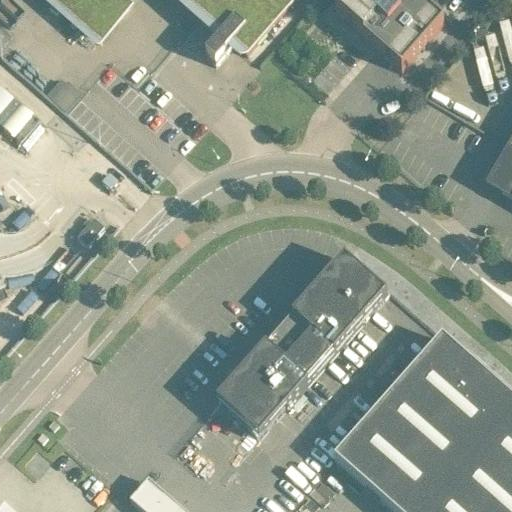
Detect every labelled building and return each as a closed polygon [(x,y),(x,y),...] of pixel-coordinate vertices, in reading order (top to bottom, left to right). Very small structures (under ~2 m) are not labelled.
[(178,0),(224,40),(205,62),(216,71),(234,50),(245,60),(298,0),(178,0)] [(411,0),(352,0),(336,19),(401,77),(444,29),(411,0)] [(0,31),(0,55),(12,42),(0,31)] [(60,84),(46,100),(51,104),(66,117),(83,99),(68,85),(65,88),(60,84)] [(0,91),(0,129),(28,152),(47,129),(0,91)] [(511,157),(511,189),(501,202),(511,207),(511,147),(508,154),(511,157)] [(111,195),(119,186),(111,179),(103,188),(111,195)] [(94,224),(78,243),(88,252),(104,233),(94,224)] [(259,446),(278,425),(387,301),(345,264),(235,388),(217,409),(259,446)] [(511,511),(511,405),(442,344),(335,465),(387,511),(511,511)] [(138,511),(132,507),(150,487),(149,486),(130,507),(135,511),(178,511),(166,501),(156,511),(138,511)]
